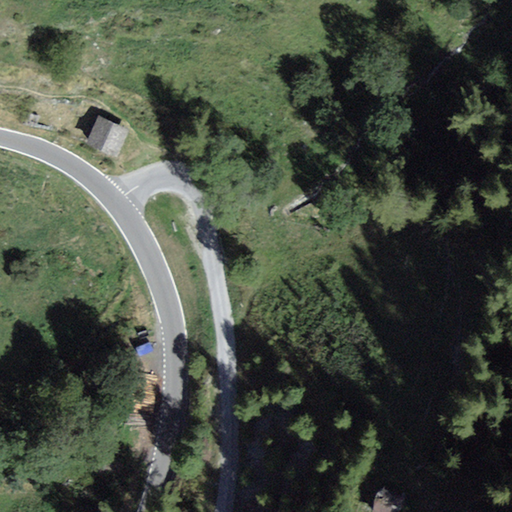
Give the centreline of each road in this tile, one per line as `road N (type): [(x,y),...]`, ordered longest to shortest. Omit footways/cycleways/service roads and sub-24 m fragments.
road 1 (residential): [(118,199),(170,185),(219,257),(242,369),(219,511)]
road 2 (residential): [(163,511),(186,448),(187,360),(161,262),(118,199)]
road 3 (tertiary): [(118,199),(51,158),(0,145)]
